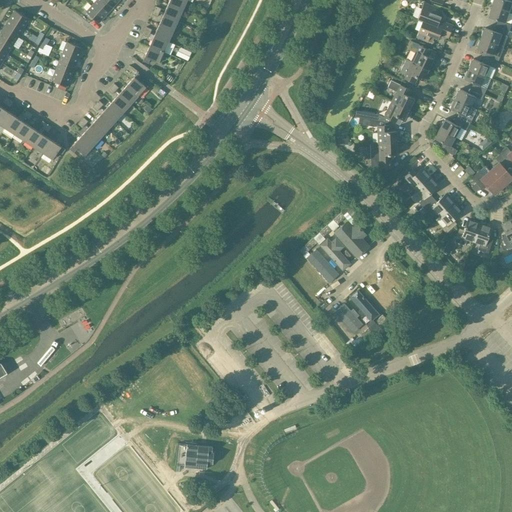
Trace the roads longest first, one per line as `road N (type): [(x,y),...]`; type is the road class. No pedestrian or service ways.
road 1 (unclassified): [(467,337),(268,414),(244,438),(232,486),(205,511)]
road 2 (secondary): [(0,318),(162,207),(250,105)]
road 3 (unclassified): [(481,322),(388,213),(250,105)]
road 4 (secondary): [(238,95),(121,221),(0,299)]
road 5 (residential): [(511,198),(470,198),(423,140),(478,0)]
road 6 (residential): [(0,85),(70,114),(108,45)]
